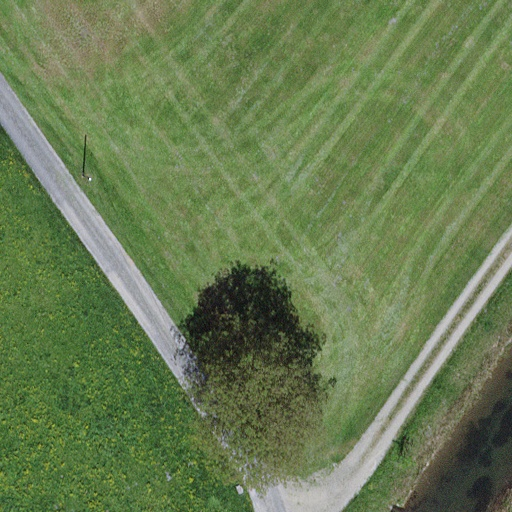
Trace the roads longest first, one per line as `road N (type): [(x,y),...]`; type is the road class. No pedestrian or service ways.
road 1 (track): [(0,103),(281,511)]
road 2 (track): [(321,511),(511,245)]
